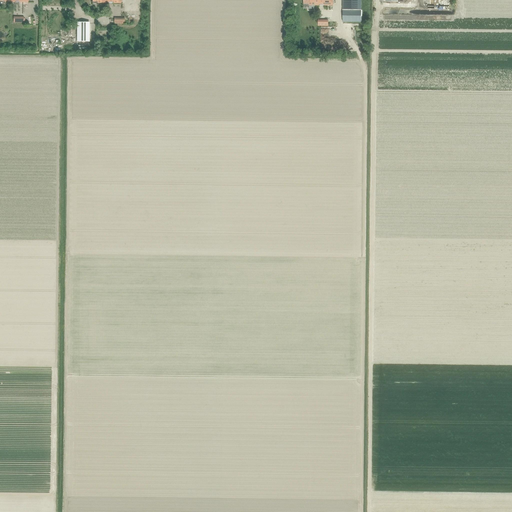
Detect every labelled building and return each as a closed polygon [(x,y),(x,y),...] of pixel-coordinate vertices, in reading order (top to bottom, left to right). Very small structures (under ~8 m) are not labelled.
[(333,5),(332,0),(303,0),(304,1),(303,1),(303,9),(314,9),(314,5),(333,5)] [(343,9),(342,22),(361,22),(361,0),(343,0),(343,9)] [(40,43),(59,43),(59,10),(40,10),(40,43)] [(89,42),(89,23),(77,23),(77,41),(89,42)] [(12,39),(33,39),(33,24),(12,24),(12,39)] [(314,40),(340,40),(340,28),(314,29),(314,40)] [(112,45),(109,38),(103,40),(107,47),(112,45)]
